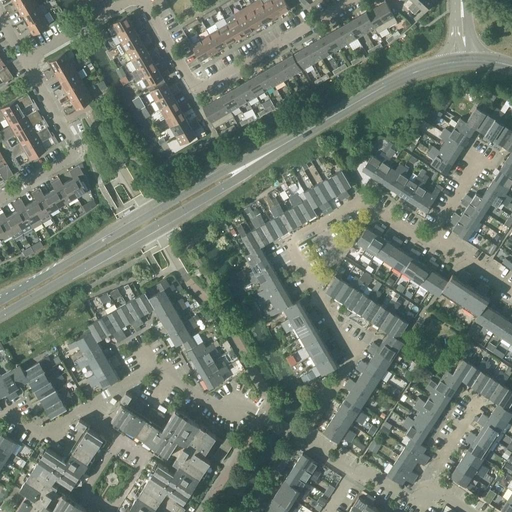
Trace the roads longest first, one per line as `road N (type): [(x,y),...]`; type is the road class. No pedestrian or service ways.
road 1 (residential): [(432,234),(427,242),(362,200),(292,243),(353,352),(302,439)]
road 2 (tertiary): [(0,316),(234,181),(276,148)]
road 3 (tertiary): [(276,148),(0,303)]
road 4 (residential): [(26,57),(74,153),(0,198)]
road 5 (tertiary): [(276,148),(436,65)]
road 6 (residential): [(197,92),(351,0)]
road 7 (residential): [(124,429),(88,487),(117,504),(155,449)]
